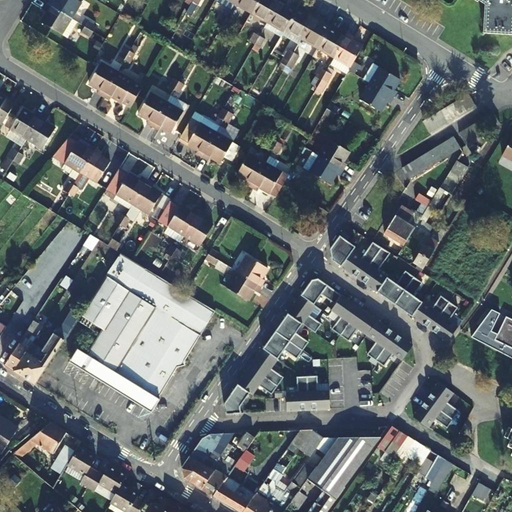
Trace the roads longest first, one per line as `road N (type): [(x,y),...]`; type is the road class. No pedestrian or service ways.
road 1 (residential): [(195,425),(383,415),(426,362),(436,347),(309,259)]
road 2 (residential): [(313,253),(0,61)]
road 3 (residential): [(313,253),(448,62)]
road 4 (residential): [(195,425),(309,259)]
road 5 (residential): [(0,379),(159,477)]
road 6 (residential): [(345,0),(448,62)]
